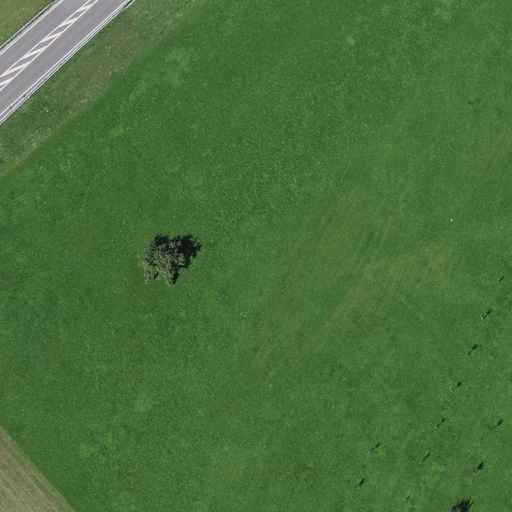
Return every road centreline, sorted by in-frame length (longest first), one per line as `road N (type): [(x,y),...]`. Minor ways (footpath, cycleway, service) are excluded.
road 1 (track): [(114,255),(78,474),(84,511)]
road 2 (trunk): [(97,0),(0,86)]
